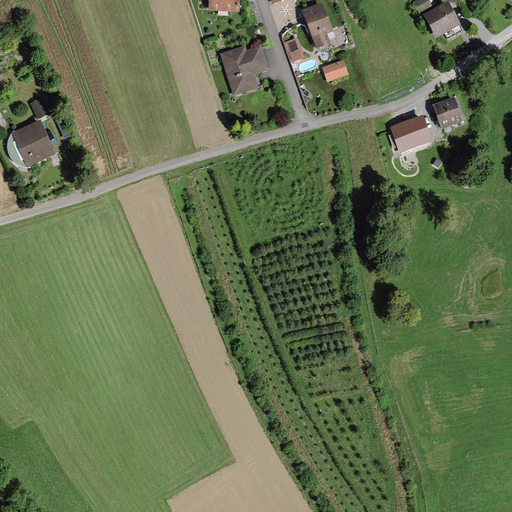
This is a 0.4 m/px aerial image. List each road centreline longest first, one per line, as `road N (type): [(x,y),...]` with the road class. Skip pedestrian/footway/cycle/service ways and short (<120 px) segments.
road 1 (residential): [(303,125),(0,219)]
road 2 (residential): [(511,29),(412,98),(303,125)]
road 3 (residential): [(303,125),(260,0)]
